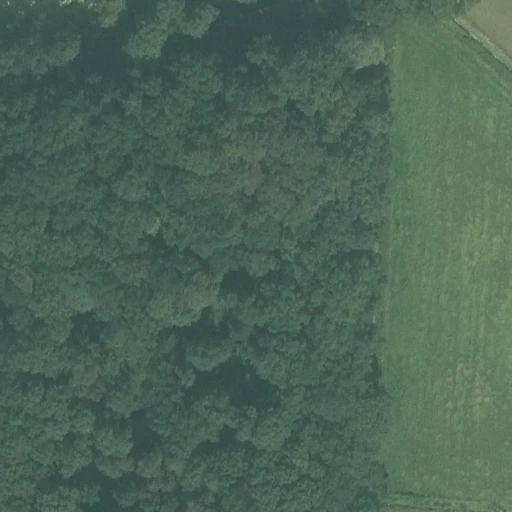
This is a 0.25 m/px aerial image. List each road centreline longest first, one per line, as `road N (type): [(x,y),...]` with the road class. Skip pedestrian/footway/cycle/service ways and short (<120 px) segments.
road 1 (track): [(23,72),(9,511)]
road 2 (unclassified): [(0,74),(85,67),(304,0)]
